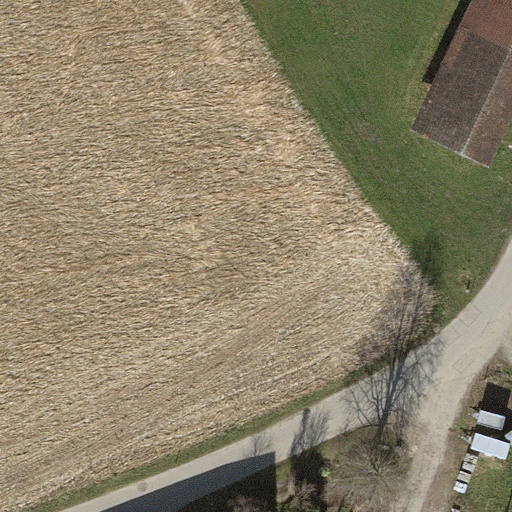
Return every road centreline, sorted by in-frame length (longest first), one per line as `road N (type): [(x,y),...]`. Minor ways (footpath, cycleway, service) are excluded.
road 1 (residential): [(133,511),(284,453),(500,330),(511,305)]
road 2 (track): [(500,330),(415,511)]
